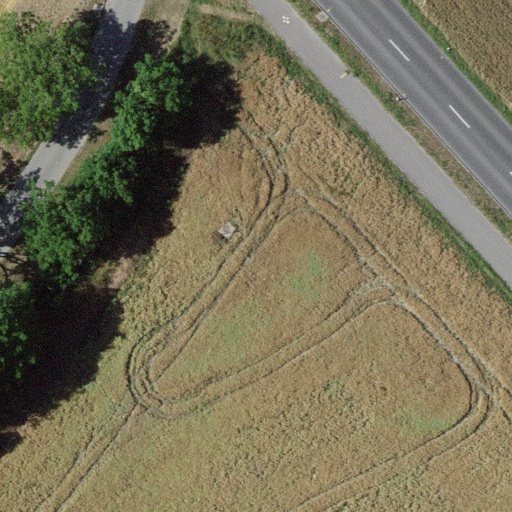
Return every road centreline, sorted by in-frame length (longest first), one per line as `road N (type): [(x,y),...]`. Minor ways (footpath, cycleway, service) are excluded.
road 1 (residential): [(128,0),(87,104),(0,236)]
road 2 (tertiary): [(355,0),(511,169)]
